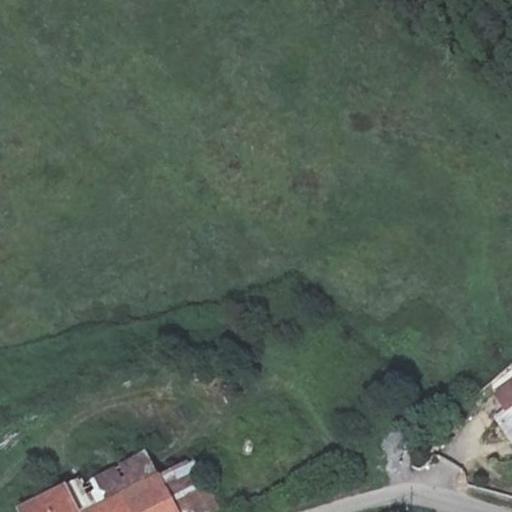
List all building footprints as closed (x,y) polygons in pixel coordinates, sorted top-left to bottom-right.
[(141,451),(93,475),(108,506),(156,483),(141,451)] [(205,492),(191,465),(180,471),(194,496),(205,492)] [(194,496),(180,471),(156,483),(170,511),(215,511),(205,492),(194,496)] [(170,511),(156,483),(108,506),(95,511),(170,511)] [(73,511),(63,491),(19,511),(73,511)]
